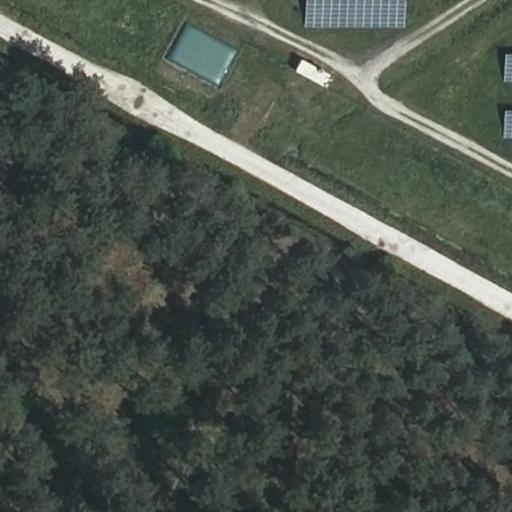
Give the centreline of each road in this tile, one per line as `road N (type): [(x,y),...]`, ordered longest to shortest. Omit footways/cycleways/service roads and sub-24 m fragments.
road 1 (track): [(511,306),(0,19)]
road 2 (unknown): [(511,165),(346,73)]
road 3 (unknown): [(346,73),(213,0)]
road 4 (unknown): [(346,73),(454,0)]
